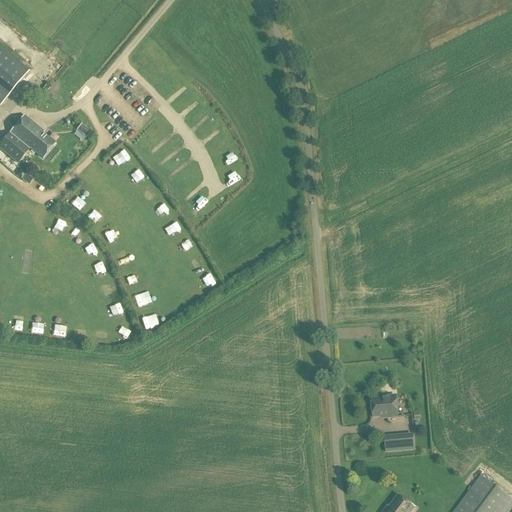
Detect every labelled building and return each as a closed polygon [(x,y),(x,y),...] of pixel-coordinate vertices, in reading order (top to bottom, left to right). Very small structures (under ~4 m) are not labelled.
[(0,28),(0,35),(2,37),(14,25),(8,19),(0,28)] [(0,105),(28,71),(0,48),(0,105)] [(42,132),(24,116),(22,118),(10,133),(30,149),(42,159),(54,144),(41,133),(42,132)] [(86,138),(91,132),(82,124),(76,130),(86,138)] [(0,144),(0,149),(17,165),(28,152),(30,149),(10,133),(8,135),(0,144)] [(174,186),(182,179),(174,169),(166,175),(174,186)] [(29,186),(33,179),(26,174),(22,181),(29,186)] [(186,205),(191,202),(185,192),(180,195),(186,205)] [(196,224),(202,222),(198,212),(193,214),(196,224)] [(93,213),(90,217),(98,224),(102,220),(93,213)] [(56,227),(67,231),(70,221),(59,217),(56,227)] [(81,226),(74,233),(83,240),(89,234),(81,226)] [(115,228),(107,233),(112,241),(120,236),(115,228)] [(212,229),(204,234),(209,243),(218,239),(212,229)] [(182,241),(188,252),(196,248),(190,237),(182,241)] [(96,243),(86,247),(90,257),(100,252),(96,243)] [(96,265),(101,275),(109,271),(104,261),(96,265)] [(101,286),(104,296),(118,292),(115,282),(101,286)] [(141,307),(149,303),(146,295),(138,299),(141,307)] [(117,313),(125,311),(123,303),(115,306),(117,313)] [(160,323),(158,314),(145,318),(148,326),(160,323)] [(17,318),(16,331),(25,332),(26,318),(17,318)] [(35,321),(35,333),(45,333),(46,322),(35,321)] [(68,336),(68,325),(56,325),(56,337),(68,336)] [(121,334),(130,337),(133,328),(123,325),(121,334)] [(109,343),(109,332),(99,332),(99,343),(109,343)] [(397,417),(395,396),(385,397),(386,398),(371,400),(372,418),(385,417),(386,418),(397,417)] [(386,453),(414,451),(413,434),(384,436),(386,453)] [(505,511),(511,503),(511,499),(480,476),(453,511),(505,511)] [(412,511),(415,508),(397,495),(388,507),(387,506),(382,511),(412,511)]
